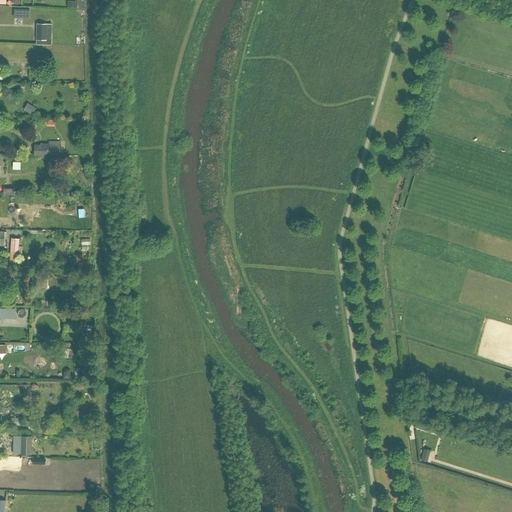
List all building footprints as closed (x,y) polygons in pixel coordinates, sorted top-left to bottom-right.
[(14,10),(14,18),(30,19),(30,10),(14,10)] [(50,45),(51,24),(36,24),(36,45),(50,45)] [(30,105),(27,111),(32,114),(36,108),(30,105)] [(34,145),(34,155),(60,156),(61,142),(49,142),(48,145),(34,145)] [(17,263),(19,239),(11,238),(8,263),(17,263)] [(31,455),(31,436),(20,436),(20,454),(31,455)]
